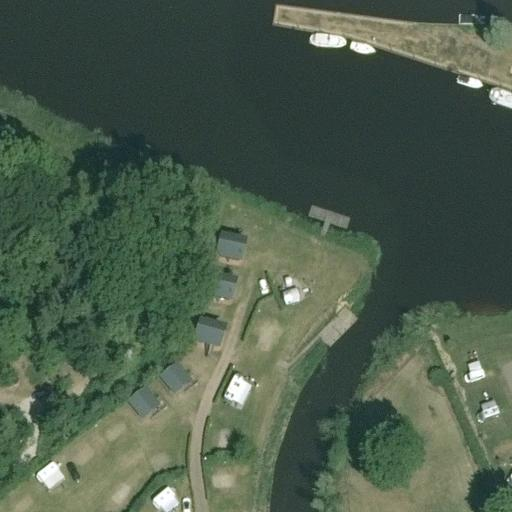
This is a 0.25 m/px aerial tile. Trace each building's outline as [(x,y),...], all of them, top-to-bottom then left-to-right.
[(242,258),(230,254),(234,242),(220,238),(212,262),(239,270),(242,258)] [(220,295),(224,283),(210,279),(203,303),(229,311),(233,299),(220,295)] [(191,349),(205,353),(208,344),(220,347),(225,332),(199,325),(191,349)] [(94,353),(83,341),(62,360),(74,372),(94,353)] [(281,345),(267,344),(265,370),(279,371),(281,345)] [(406,373),(410,390),(435,384),(431,367),(406,373)] [(161,381),(173,396),(181,390),(178,385),(185,380),(177,369),(161,381)] [(64,394),(79,382),(69,370),(54,382),(64,394)] [(130,406),(142,421),(150,415),(146,410),(153,404),(145,394),(130,406)] [(246,444),(266,445),(267,417),(247,416),(246,444)] [(105,437),(119,453),(136,439),(121,422),(105,437)] [(90,446),(73,460),(86,476),(103,461),(90,446)] [(365,450),(360,464),(376,470),(381,456),(365,450)] [(480,469),(464,474),(471,496),(487,490),(480,469)] [(238,472),(221,474),(225,503),(242,500),(238,472)] [(371,511),(354,500),(346,511),(371,511)]
